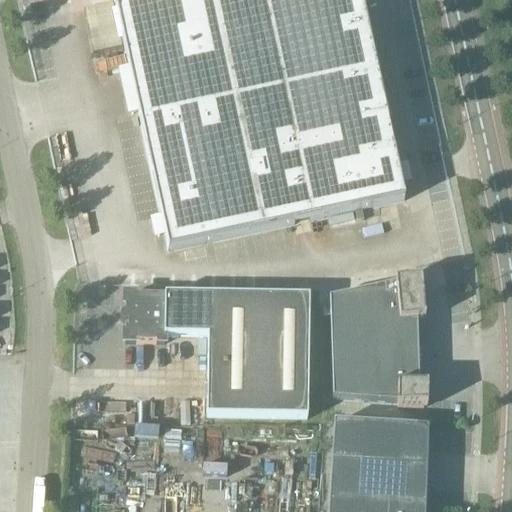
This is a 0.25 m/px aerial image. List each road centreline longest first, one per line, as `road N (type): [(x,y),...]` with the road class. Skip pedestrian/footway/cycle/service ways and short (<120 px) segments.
road 1 (unclassified): [(28,511),(37,265),(0,101)]
road 2 (unclassified): [(511,277),(454,0)]
